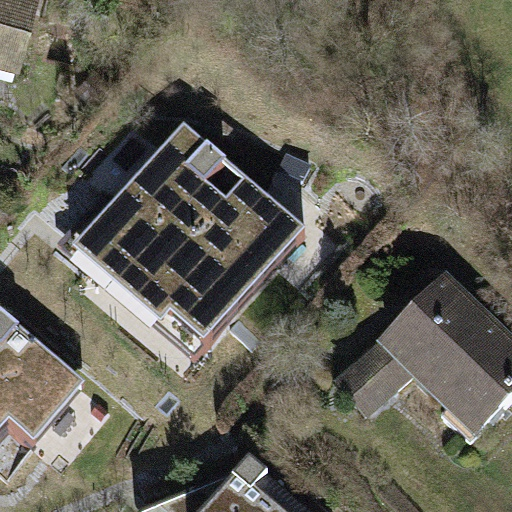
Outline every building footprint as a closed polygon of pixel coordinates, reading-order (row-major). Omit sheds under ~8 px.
[(0,0),(0,64),(16,69),(35,0),(0,0)] [(183,134),(82,251),(205,356),(305,238),(246,187),(226,211),(206,193),(226,170),(183,134)] [(396,388),(399,390),(418,377),(452,410),(445,420),(471,447),(493,423),(495,425),(504,416),(502,414),(511,403),(511,359),(443,293),(372,363),(373,364),(396,388)] [(0,444),(10,433),(25,445),(76,385),(1,321),(0,321),(0,444)] [(396,388),(373,364),(344,391),(362,420),(396,388)] [(86,393),(76,385),(25,445),(33,454),(86,393)] [(301,511),(250,468),(236,483),(232,480),(164,511),(301,511)]
